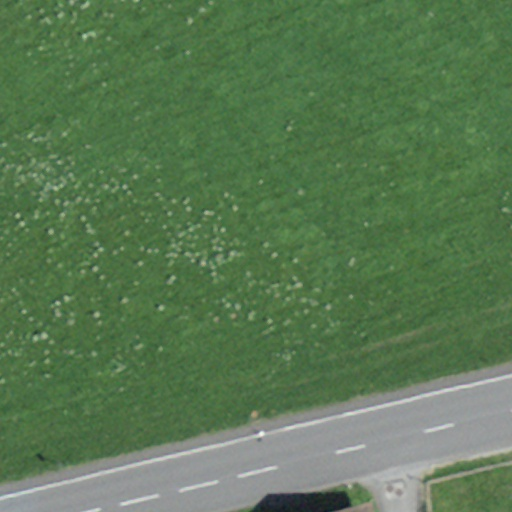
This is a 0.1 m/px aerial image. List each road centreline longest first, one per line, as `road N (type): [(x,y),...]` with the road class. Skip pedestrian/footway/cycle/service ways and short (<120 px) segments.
road 1 (secondary): [(85,511),(384,441)]
road 2 (secondary): [(384,441),(511,411)]
